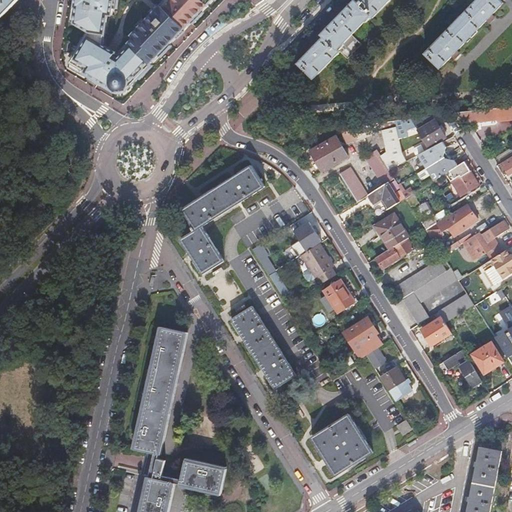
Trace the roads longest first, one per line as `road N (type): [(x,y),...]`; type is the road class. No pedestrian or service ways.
road 1 (residential): [(459,430),(296,176),(231,139),(214,107)]
road 2 (unclassified): [(145,224),(328,511)]
road 3 (secondary): [(145,224),(81,511)]
road 4 (secondary): [(0,312),(120,193)]
road 5 (secondary): [(102,175),(0,291)]
road 6 (unclassified): [(328,511),(459,430)]
